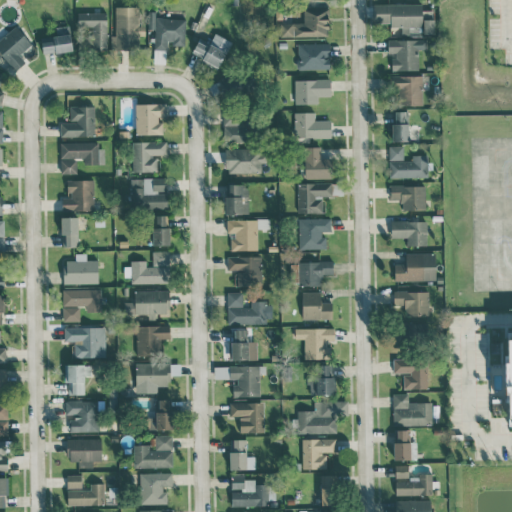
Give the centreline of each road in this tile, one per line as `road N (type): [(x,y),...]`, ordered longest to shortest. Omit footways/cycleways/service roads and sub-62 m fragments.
road 1 (residential): [(363,511),(355,0)]
road 2 (residential): [(35,511),(30,112),(35,93),(50,81),(114,80)]
road 3 (residential): [(114,80),(166,79),(182,85),(195,106),(202,511)]
